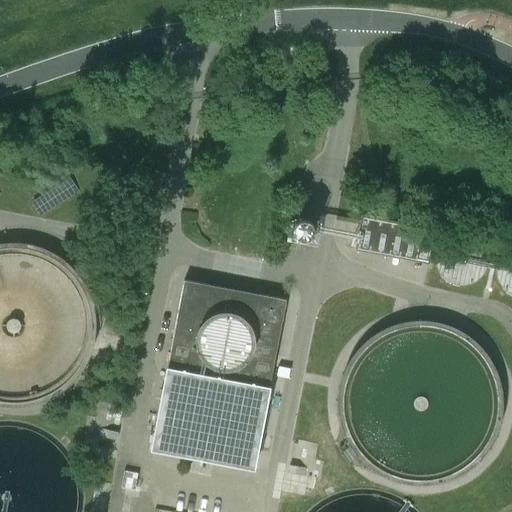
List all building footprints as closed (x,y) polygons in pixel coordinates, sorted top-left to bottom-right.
[(359,224),(354,249),(428,263),(431,246),(417,244),(419,236),(405,233),(407,223),(361,215),(359,224)] [(490,262),(490,257),(490,252),(489,248),(486,243),(482,238),(478,235),(473,233),(470,232),(463,231),(459,232),(454,233),(449,236),(446,239),(442,244),(441,248),(439,252),(439,257),(439,263),(441,267),(446,275),(449,278),(454,281),(458,282),(464,283),(469,283),(474,281),(480,278),(483,275),(488,267),(490,262)] [(511,248),(508,250),(503,254),(500,258),(497,263),(495,268),(495,274),(495,279),(497,284),(500,289),(503,293),(507,296),(511,299),(511,298),(511,248)] [(256,451),(267,397),(267,398),(268,394),(267,394),(285,299),(184,280),(183,280),(165,375),(164,375),(164,378),(165,378),(154,431),(153,431),(153,434),(257,454),(257,451),(256,451)] [(83,434),(116,440),(122,407),(99,402),(96,418),(87,416),(83,434)] [(294,439),(287,473),(320,479),(323,461),(314,459),(317,444),(294,439)]
